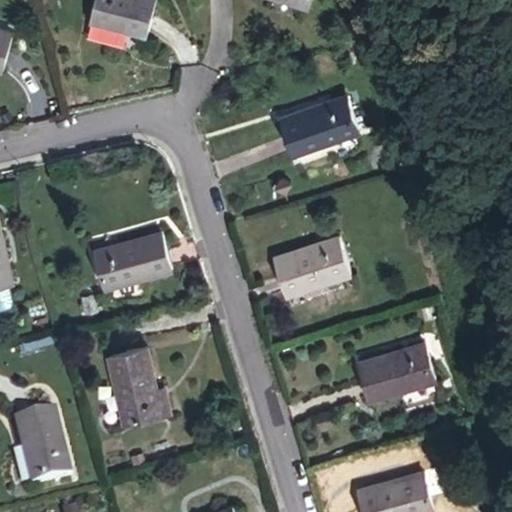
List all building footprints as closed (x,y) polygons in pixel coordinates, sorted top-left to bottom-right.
[(169,0),(106,0),(103,15),(161,31),(169,0)] [(319,0),(269,0),(314,14),(319,0)] [(0,60),(7,63),(20,25),(0,18),(0,60)] [(358,108),(292,128),(306,170),(371,151),(358,108)] [(7,214),(0,215),(0,290),(24,284),(27,284),(7,214)] [(173,232),(106,251),(118,292),(185,273),(173,232)] [(349,254),(282,275),(293,311),(361,290),(349,254)] [(29,302),(24,284),(2,291),(7,309),(12,311),(26,307),(29,302)] [(422,354),(362,372),(375,414),(435,395),(422,354)] [(160,359),(118,370),(136,432),(177,421),(160,359)] [(62,423),(22,434),(40,500),(79,490),(62,423)] [(365,506),(366,511),(437,511),(430,486),(365,506)]
